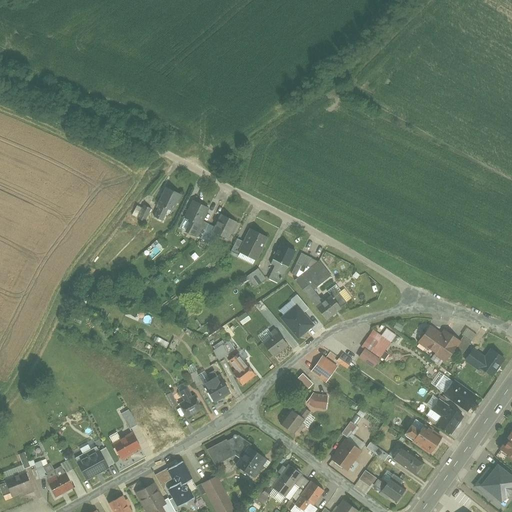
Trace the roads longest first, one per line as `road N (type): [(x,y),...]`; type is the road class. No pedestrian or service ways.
road 1 (residential): [(178,161),(310,228),(437,308)]
road 2 (residential): [(242,410),(326,333),(402,308),(437,308)]
road 3 (residential): [(59,511),(242,410)]
road 4 (track): [(0,77),(178,161)]
road 5 (residential): [(382,511),(242,410)]
road 6 (secondary): [(511,387),(422,511)]
